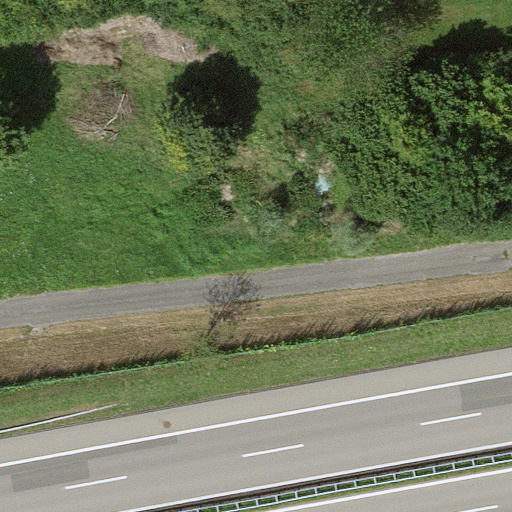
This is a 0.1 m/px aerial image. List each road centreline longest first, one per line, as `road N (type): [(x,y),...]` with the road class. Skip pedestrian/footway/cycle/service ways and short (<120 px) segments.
road 1 (motorway): [(511,409),(0,502)]
road 2 (track): [(0,314),(511,241)]
